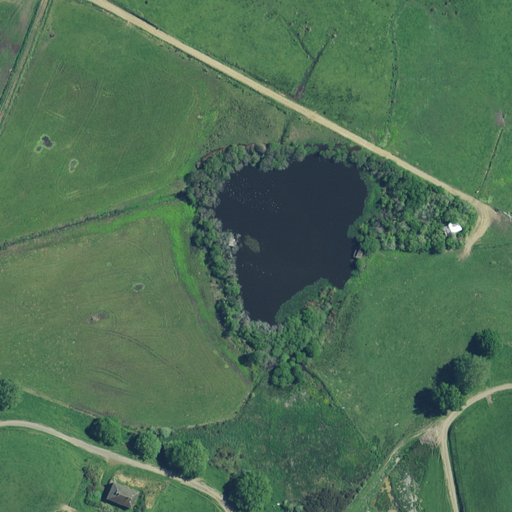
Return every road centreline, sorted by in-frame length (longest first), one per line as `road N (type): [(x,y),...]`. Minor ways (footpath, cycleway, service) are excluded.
road 1 (track): [(229,511),(184,478),(30,424),(0,422)]
road 2 (track): [(511,385),(457,409),(443,426),(457,511)]
